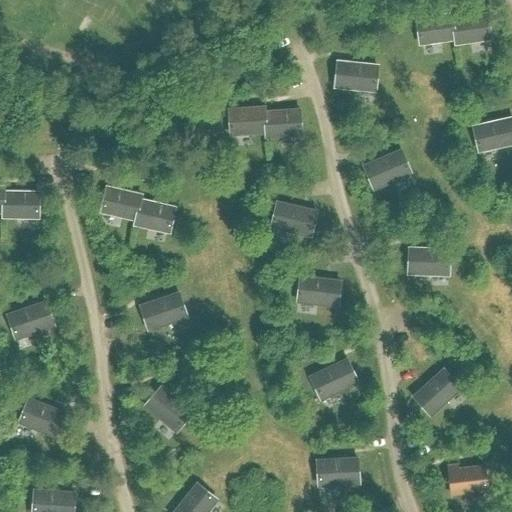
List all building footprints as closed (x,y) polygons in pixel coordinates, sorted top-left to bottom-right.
[(455,40),(452,19),(451,14),(416,19),(420,45),(455,40)] [(452,19),(455,40),(455,44),(490,40),(487,14),(452,19)] [(377,66),(337,62),(335,87),(375,91),(377,66)] [(266,133),(265,112),(264,107),(229,110),(231,136),(266,133)] [(265,112),(266,133),(266,138),(302,135),(300,109),(265,112)] [(511,143),(511,117),(473,126),(479,151),(511,143)] [(411,174),(401,150),(364,166),(374,189),(411,174)] [(136,220),(141,200),(142,195),(108,187),(102,212),(136,220)] [(39,192),(3,191),(3,212),(3,217),(38,218),(39,192)] [(175,208),(141,200),(136,220),(135,225),(169,233),(175,208)] [(316,211),(277,202),(272,227),(310,236),(316,211)] [(449,250),(409,248),(408,274),(448,275),(449,250)] [(340,281),(301,277),(298,302),(337,307),(340,281)] [(187,317),(179,293),(141,306),(149,330),(187,317)] [(54,326),(46,302),(8,315),(16,339),(54,326)] [(358,382),(347,359),(311,376),(322,399),(358,382)] [(460,388),(443,369),(413,396),(431,415),(460,388)] [(192,412),(162,386),(145,405),(176,432),(192,412)] [(66,413),(29,399),(20,422),(57,437),(66,413)] [(358,484),(357,458),(317,460),(318,486),(358,484)] [(459,469),(459,464),(448,466),(452,495),(487,491),(484,466),(459,469)] [(207,511),(217,500),(197,484),(174,511),(207,511)] [(72,511),(74,493),(35,490),(32,511),(72,511)]
